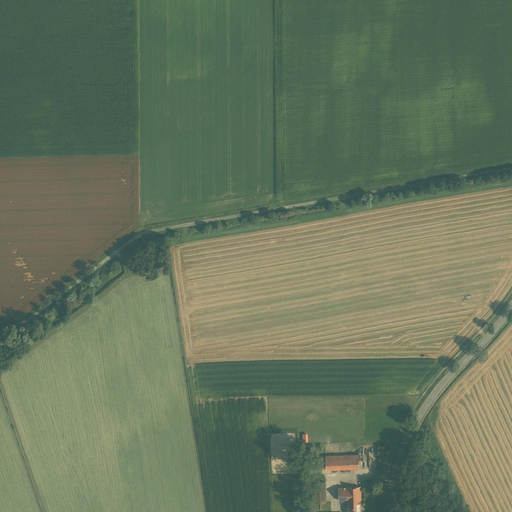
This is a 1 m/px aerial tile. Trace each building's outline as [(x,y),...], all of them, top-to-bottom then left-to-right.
[(310,458),(310,468),(320,467),(320,458),(319,458),(319,448),(314,448),(314,458),(310,458)] [(359,454),(325,455),(326,469),(359,468),(359,454)] [(354,503),(361,503),(360,486),(339,487),(339,500),(348,500),(348,503),(354,502),(354,503)] [(323,487),(313,488),(314,502),(324,501),(323,487)] [(354,502),(348,503),(347,511),(360,511),(361,503),(354,503),(354,502)]
